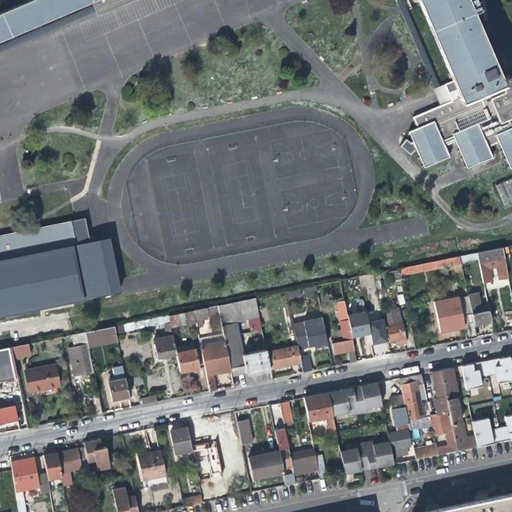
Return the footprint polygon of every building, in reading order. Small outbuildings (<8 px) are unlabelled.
[(0,39),(90,1),(93,0),(26,0),(0,11),(0,39)] [(93,0),(90,1),(93,7),(96,13),(97,17),(135,0),(93,0)] [(395,0),(435,91),(440,89),(402,0),(395,0)] [(408,132),(413,142),(416,149),(424,168),(448,157),(443,145),(455,140),(467,167),(491,156),(487,147),(498,142),(509,168),(511,166),(511,79),(510,80),(502,83),(496,68),(467,0),(418,0),(453,82),(459,97),(451,101),(440,106),(413,117),(418,128),(408,132)] [(93,7),(0,45),(0,52),(96,13),(93,7)] [(503,65),(496,68),(502,83),(510,80),(503,65)] [(445,85),(445,87),(451,101),(459,97),(453,82),(445,85)] [(434,91),(440,106),(451,101),(445,87),(440,89),(435,91),(434,91)] [(411,155),(416,149),(413,142),(410,143),(406,140),(401,147),(411,155)] [(511,180),(511,179),(495,185),(504,207),(511,203),(511,180)] [(85,219),(0,235),(0,315),(120,292),(110,240),(90,244),(85,219)] [(454,241),(447,242),(449,250),(456,249),(454,241)] [(502,248),(477,253),(478,260),(484,289),(490,288),(484,262),(492,260),(497,259),(502,279),(507,278),(503,258),(504,258),(502,248)] [(462,264),(478,260),(477,253),(460,257),(462,264)] [(462,266),(462,264),(460,257),(435,262),(436,269),(456,265),(457,267),(462,266)] [(405,298),(402,287),(394,289),(395,296),(399,296),(399,300),(405,298)] [(471,308),(472,314),(474,324),(483,322),(491,321),(487,305),(480,306),(478,294),(468,296),(471,308)] [(464,326),(466,339),(477,336),(474,324),(472,314),(465,315),(467,321),(464,321),(459,296),(442,300),(441,296),(433,298),(439,331),(447,330),(464,326)] [(232,376),(246,373),(242,354),(238,335),(235,321),(248,318),(250,326),(260,324),(254,298),(217,306),(218,311),(226,351),(228,358),(230,370),(231,372),(232,376)] [(348,350),(350,362),(356,361),(351,339),(347,315),(344,301),(336,302),(341,330),(332,331),(334,339),(330,339),(334,353),(341,352),(348,350)] [(208,313),(218,311),(217,306),(193,311),(195,322),(209,319),(208,313)] [(394,341),(397,341),(406,339),(400,309),(390,310),(390,313),(385,314),(391,342),(394,341)] [(170,328),(195,322),(193,311),(168,316),(169,323),(170,328)] [(347,315),(351,339),(362,337),(370,335),(369,330),(366,314),(365,311),(347,315)] [(382,314),(375,316),(374,313),(366,314),(369,330),(373,329),(377,345),(379,345),(382,344),(382,346),(388,345),(382,314)] [(115,335),(169,323),(168,316),(114,327),(115,335)] [(303,322),(293,325),(297,346),(298,349),(309,347),(314,345),(315,347),(327,345),(322,318),(303,322)] [(117,342),(115,335),(114,327),(84,333),(87,348),(117,342)] [(157,357),(176,353),(175,348),(170,328),(165,329),(167,337),(153,340),(157,357)] [(92,371),(87,348),(84,333),(59,338),(60,344),(73,341),(76,341),(77,347),(74,348),(67,349),(73,375),(77,374),(92,371)] [(26,345),(10,348),(12,354),(12,358),(28,355),(26,345)] [(190,345),(175,348),(176,353),(179,371),(191,369),(204,367),(203,363),(202,356),(200,348),(194,349),(193,347),(190,347),(190,345)] [(297,346),(266,352),(269,368),(287,364),(300,362),(299,356),(298,349),(297,346)] [(0,356),(12,354),(10,348),(0,349),(0,356)] [(265,349),(242,354),(246,373),(260,370),(269,368),(266,352),(265,349)] [(202,356),(203,363),(204,367),(209,391),(215,389),(211,374),(219,372),(230,370),(228,358),(226,351),(202,356)] [(308,354),(299,356),(300,362),(303,372),(311,370),(308,354)] [(472,363),(460,366),(465,389),(481,386),(479,376),(496,373),(498,382),(511,379),(511,368),(511,362),(510,356),(498,358),(472,363)] [(38,391),(59,387),(55,365),(24,370),(28,392),(38,391)] [(128,398),(122,366),(111,368),(113,380),(107,381),(111,401),(117,400),(128,398)] [(452,367),(441,370),(446,395),(447,399),(447,400),(453,429),(453,430),(454,436),(455,438),(455,441),(457,450),(476,446),(474,434),(464,436),(461,422),(456,397),(458,397),(455,380),(452,367)] [(426,400),(429,415),(431,415),(434,434),(440,432),(440,434),(435,435),(436,444),(435,444),(436,449),(437,454),(457,450),(455,441),(446,442),(444,432),(453,429),(447,400),(447,399),(446,395),(441,370),(432,371),(434,383),(437,399),(426,400)] [(430,417),(429,415),(426,400),(423,384),(422,379),(412,381),(409,382),(408,376),(399,378),(400,384),(402,394),(404,407),(407,421),(430,417)] [(352,387),(356,407),(381,402),(377,382),(363,385),(352,387)] [(338,390),(328,392),(332,412),(356,407),(352,387),(338,390)] [(332,412),(328,392),(322,393),(315,395),(304,397),(308,418),(310,417),(313,437),(317,436),(318,440),(328,438),(327,434),(331,433),(327,414),(333,413),(332,412)] [(408,424),(407,421),(404,407),(402,394),(394,395),(395,401),(396,408),(392,409),(396,432),(389,434),(392,449),(396,448),(397,455),(407,453),(406,446),(410,446),(407,430),(401,431),(400,425),(408,424)] [(156,395),(141,398),(142,404),(157,402),(156,395)] [(91,414),(100,413),(97,396),(88,398),(91,414)] [(287,400),(279,402),(282,418),(290,417),(287,400)] [(14,406),(0,409),(0,422),(16,420),(14,406)] [(488,420),(472,423),(476,446),(487,444),(511,438),(511,414),(505,416),(507,426),(491,430),(488,420)] [(245,416),(236,418),(238,429),(241,441),(250,439),(245,416)] [(283,423),(273,425),(278,449),(279,451),(283,472),(285,485),(295,483),(293,474),(289,454),(288,447),(287,444),(286,436),(283,423)] [(187,427),(186,428),(184,428),(182,428),(178,429),(170,430),(173,449),(176,448),(176,451),(189,448),(191,448),(187,427)] [(99,438),(82,441),(83,447),(86,457),(93,456),(95,465),(108,462),(106,454),(102,455),(101,448),(99,438)] [(195,444),(199,479),(221,476),(217,441),(195,444)] [(365,448),(369,468),(382,465),(393,463),(389,443),(365,448)] [(415,459),(437,454),(436,449),(435,444),(413,449),(415,459)] [(86,457),(83,447),(57,452),(61,475),(69,474),(69,472),(81,469),(81,466),(87,465),(86,457)] [(293,474),(318,469),(315,455),(314,448),(289,454),(293,474)] [(369,468),(365,448),(341,453),(345,473),(361,470),(369,468)] [(145,454),(137,456),(142,479),(165,474),(160,451),(145,454)] [(252,478),(283,472),(279,451),(247,457),(252,478)] [(47,478),(60,475),(56,452),(43,455),(46,474),(47,478)] [(315,455),(318,469),(320,478),(326,477),(321,454),(315,455)] [(177,455),(172,457),(173,464),(183,462),(182,460),(181,455),(177,455)] [(49,491),(47,478),(46,474),(37,475),(33,456),(10,461),(11,469),(12,472),(19,471),(22,491),(39,488),(40,493),(49,491)] [(25,511),(22,491),(15,492),(15,493),(17,511),(25,511)] [(113,493),(115,503),(119,502),(120,508),(121,511),(137,511),(137,507),(136,500),(128,501),(126,491),(113,493)] [(511,511),(511,506),(509,493),(487,497),(486,493),(479,495),(473,496),(473,500),(443,507),(443,511),(511,511)] [(185,506),(202,502),(201,494),(183,497),(185,506)]
